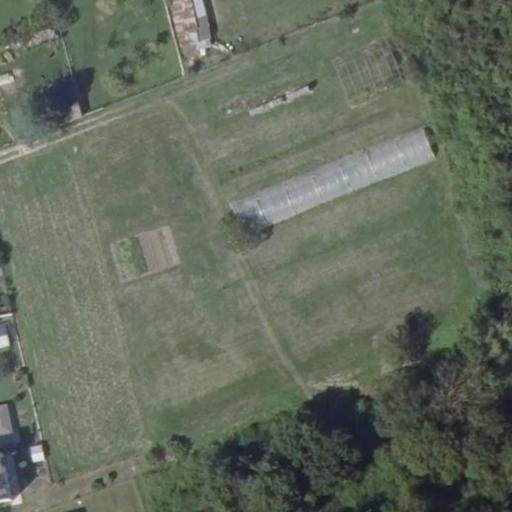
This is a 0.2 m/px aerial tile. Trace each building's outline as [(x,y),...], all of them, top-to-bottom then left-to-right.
[(166,0),(184,56),(216,46),(201,0),(166,0)] [(347,186),(433,163),(426,138),(301,173),(309,203),(349,192),(347,186)] [(497,220),(511,215),(508,206),(493,212),(497,220)] [(511,235),(511,216),(511,215),(497,220),(493,212),(478,218),(488,245),(511,235)] [(4,324),(0,325),(0,348),(10,346),(4,324)] [(0,407),(0,419),(3,437),(19,434),(14,405),(0,407)] [(0,455),(0,504),(16,501),(8,454),(0,455)]
